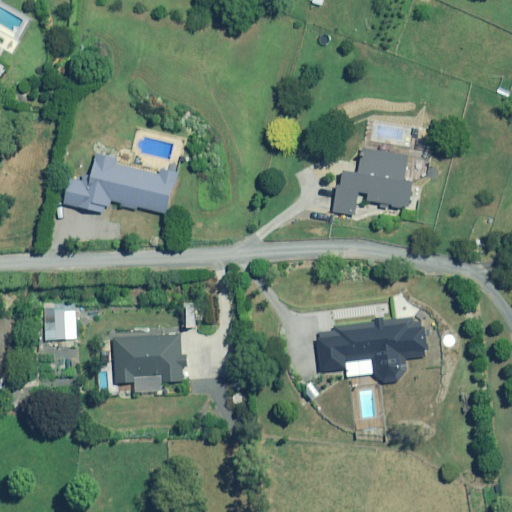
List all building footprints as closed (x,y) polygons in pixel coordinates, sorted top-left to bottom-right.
[(369,149),(366,148),(366,150),(362,171),(343,167),(335,213),(355,217),(359,200),(381,204),(380,209),(389,211),(389,208),(403,211),(404,208),(408,209),(414,182),(404,180),(408,158),(391,155),(393,146),(371,141),(369,149)] [(118,159),(97,154),(92,180),(73,176),(66,205),(105,214),(108,203),(138,210),(139,208),(168,215),(177,177),(117,163),(118,159)] [(76,312),(45,313),(46,341),(77,340),(76,312)] [(374,372),(374,375),(385,384),(400,382),(408,372),(406,360),(426,357),(427,355),(429,352),(430,350),(430,347),(431,345),(431,342),(431,340),(430,337),(430,335),(429,332),(428,330),(426,328),(425,326),(423,324),(421,322),(415,323),(414,316),(335,327),(336,332),(318,334),(323,373),(348,369),(348,363),(358,362),(357,355),(377,352),(380,371),(374,372)] [(163,383),(184,382),(183,373),(187,372),(187,355),(183,355),(182,336),(115,339),(117,384),(137,383),(137,392),(164,391),(163,383)] [(110,414),(111,405),(91,405),(91,413),(110,414)]
